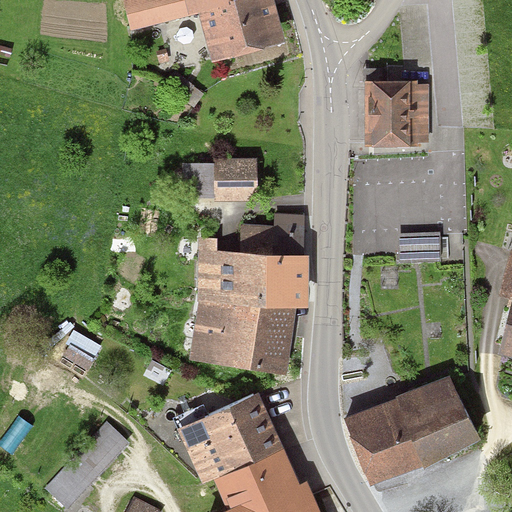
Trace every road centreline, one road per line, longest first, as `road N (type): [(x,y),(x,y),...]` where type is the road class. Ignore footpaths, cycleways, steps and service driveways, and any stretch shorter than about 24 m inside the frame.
road 1 (tertiary): [(328,56),(328,416),(373,511)]
road 2 (residential): [(389,511),(462,473),(506,422)]
